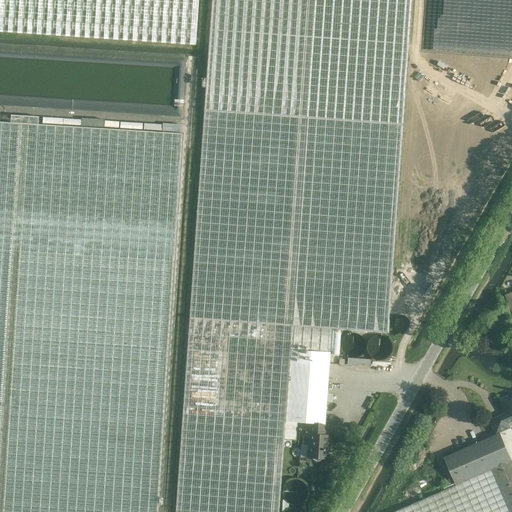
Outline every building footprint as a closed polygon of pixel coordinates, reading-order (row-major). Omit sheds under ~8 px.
[(0,0),(0,31),(195,45),(197,0),(0,0)] [(211,0),(204,110),(175,511),(278,511),(284,439),(295,440),(297,422),(310,423),(308,458),(312,458),(313,459),(313,460),(314,460),(315,460),(316,461),(317,461),(318,461),(319,460),(320,460),(321,460),(321,459),(322,459),(326,459),(327,440),(323,440),(325,424),(330,353),(331,328),(387,332),(402,124),(410,0),(211,0)] [(0,121),(0,511),(157,511),(181,133),(38,123),(38,117),(10,115),(10,122),(0,121)] [(354,333),(353,333),(352,333),(350,334),(349,334),(348,334),(346,335),(345,336),(344,337),(343,338),(343,339),(342,340),(341,341),(341,343),(341,344),(340,345),(340,347),(341,348),(341,349),(341,351),(342,352),(343,353),(343,354),(344,355),(345,356),(347,357),(348,357),(349,358),(350,358),(352,358),(353,358),(354,358),(356,358),(357,358),(358,357),(360,357),(361,356),(362,355),(363,354),(363,353),(364,352),(365,350),(365,349),(365,348),(366,346),(366,345),(365,344),(365,342),(365,341),(364,340),(363,339),(363,338),(362,337),(361,336),(359,335),(358,334),(357,334),(356,334),(354,333)] [(368,354),(368,355),(369,356),(370,357),(370,358),(371,358),(372,359),(374,360),(375,360),(376,361),(379,361),(381,361),(382,360),(383,360),(385,359),(386,359),(387,358),(388,357),(389,356),(389,355),(390,355),(390,354),(391,353),(391,351),(392,350),(392,349),(392,348),(392,347),(392,346),(391,345),(391,344),(391,343),(390,342),(390,341),(389,340),(388,339),(387,338),(387,337),(386,337),(385,336),(384,336),(383,335),(381,335),(380,335),(379,335),(378,335),(377,335),(376,335),(375,336),(374,336),(372,337),(371,338),(369,339),(368,340),(368,341),(367,342),(367,343),(366,344),(366,345),(366,346),(366,348),(366,349),(366,350),(366,351),(367,352),(367,353),(368,354)] [(456,485),(393,511),(511,511),(511,432),(510,428),(508,423),(511,421),(511,398),(510,398),(509,396),(501,400),(507,413),(491,420),(497,434),(454,453),(444,458),(456,485)] [(310,491),(310,489),(309,486),(307,483),(306,482),(302,479),(299,479),(297,479),(295,479),(292,480),(290,481),(288,482),(287,485),(286,487),(285,489),(285,491),(285,494),(286,496),(289,500),(290,501),(292,502),(295,503),(297,504),(300,503),(302,503),(303,502),(306,500),(308,498),(309,496),(310,494),(310,491)] [(404,500),(437,490),(443,488),(440,479),(402,491),(404,500)]
